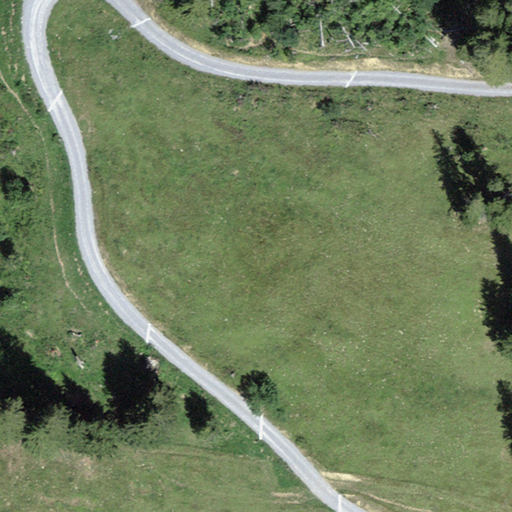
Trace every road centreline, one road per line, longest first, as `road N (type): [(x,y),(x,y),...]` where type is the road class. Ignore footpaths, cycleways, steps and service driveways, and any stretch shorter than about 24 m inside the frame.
road 1 (track): [(361,511),(307,477),(114,305),(89,243),(71,142),(32,53),(32,0)]
road 2 (track): [(126,0),(184,51),(252,71),(511,79)]
